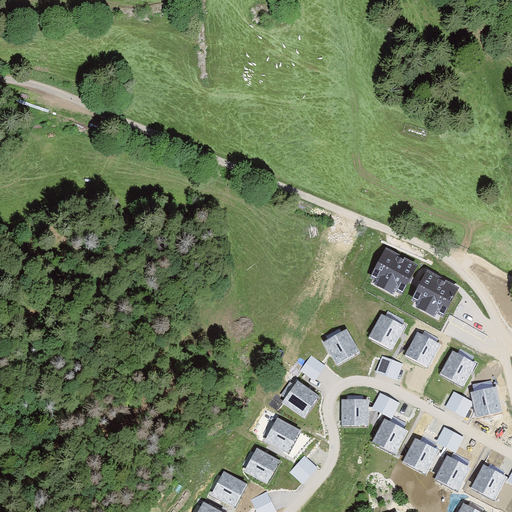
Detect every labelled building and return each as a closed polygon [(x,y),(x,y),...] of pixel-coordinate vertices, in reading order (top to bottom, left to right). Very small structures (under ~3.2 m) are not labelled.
[(418,264),(386,247),(369,280),(401,296),(418,264)] [(458,287),(428,272),(413,302),(443,318),(458,287)] [(382,315),(370,337),(392,348),(405,326),(382,315)] [(347,330),(326,342),(338,364),(359,352),(347,330)] [(418,333),(406,356),(427,367),(439,345),(418,333)] [(454,351),(441,373),(463,386),(476,364),(454,351)] [(314,380),(325,365),(311,356),(301,371),(314,380)] [(383,356),(377,372),(397,380),(403,364),(383,356)] [(283,403),(303,417),(318,396),(298,382),(283,403)] [(496,387),(471,393),(476,418),(501,412),(496,387)] [(454,393),(446,407),(464,417),(471,402),(454,393)] [(381,394),(373,408),(391,417),(399,404),(381,394)] [(369,400),(343,400),(343,425),(368,425),(369,400)] [(407,432),(385,420),(373,441),(396,453),(407,432)] [(276,421),(267,440),(288,452),(298,433),(276,421)] [(463,437),(444,428),(437,443),(456,452),(463,437)] [(438,450),(416,439),(404,461),(425,473),(438,450)] [(257,451),(247,470),(269,481),(279,463),(257,451)] [(469,467),(448,457),(437,479),(458,490),(469,467)] [(293,472),(303,482),(316,468),(305,459),(293,472)] [(506,477),(484,466),(472,488),(495,499),(506,477)] [(224,473),(213,494),(235,506),(246,484),(224,473)] [(267,493),(252,500),(257,511),(274,511),(276,511),(267,493)] [(220,511),(203,502),(197,511),(220,511)]
